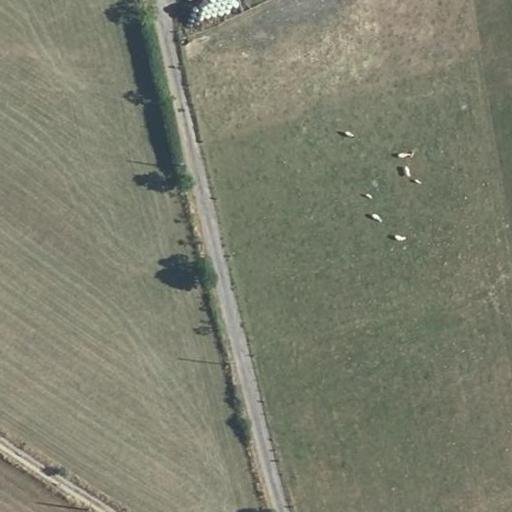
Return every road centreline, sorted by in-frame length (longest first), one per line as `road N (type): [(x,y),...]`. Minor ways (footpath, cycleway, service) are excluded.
road 1 (unclassified): [(288,511),(139,0)]
road 2 (track): [(0,437),(121,511)]
